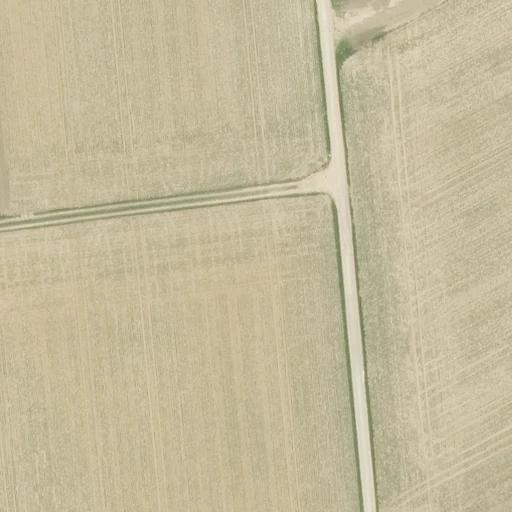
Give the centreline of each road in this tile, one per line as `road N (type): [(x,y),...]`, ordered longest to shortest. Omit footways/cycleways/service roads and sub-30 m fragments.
road 1 (track): [(321,0),(369,511)]
road 2 (track): [(0,223),(338,181)]
